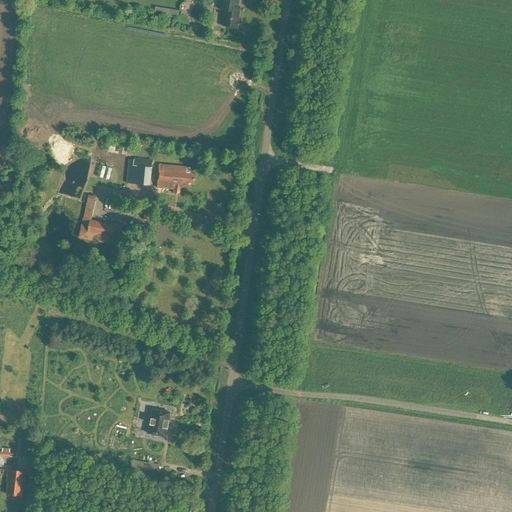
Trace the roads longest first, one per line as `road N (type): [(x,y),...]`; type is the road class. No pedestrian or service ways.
road 1 (unclassified): [(210,511),(286,0)]
road 2 (track): [(233,367),(0,284)]
road 3 (track): [(511,423),(298,394)]
